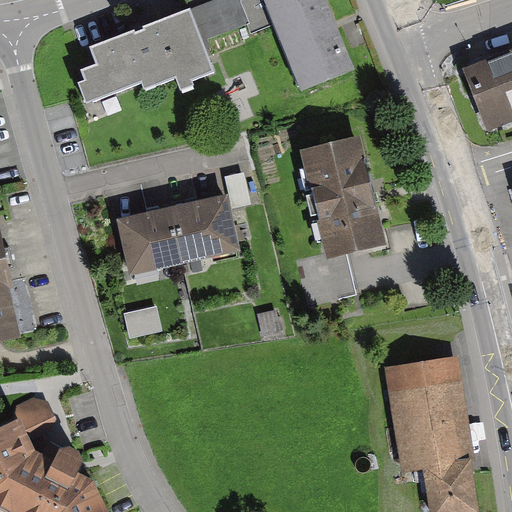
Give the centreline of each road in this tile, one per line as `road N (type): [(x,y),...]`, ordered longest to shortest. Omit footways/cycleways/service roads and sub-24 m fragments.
road 1 (residential): [(158,511),(131,461),(103,372),(11,29)]
road 2 (tertiary): [(511,404),(484,285),(408,44)]
